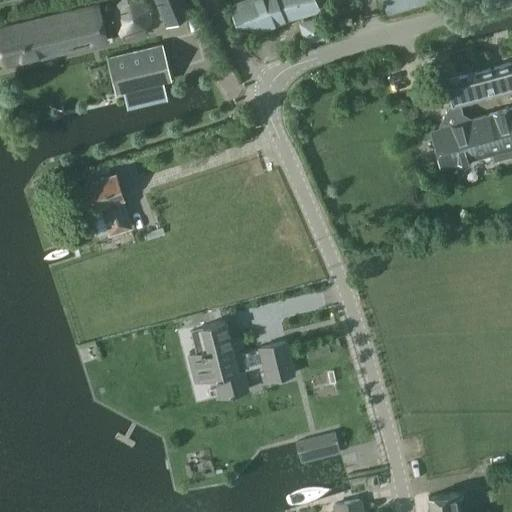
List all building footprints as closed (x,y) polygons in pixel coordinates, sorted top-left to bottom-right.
[(154,0),(165,25),(189,15),(182,0),(154,0)] [(241,35),(318,7),(315,0),(245,0),(231,5),(241,35)] [(0,46),(4,64),(106,40),(97,3),(0,26),(0,46)] [(116,93),(170,80),(161,43),(107,56),(116,93)] [(429,132),(439,168),(491,153),(493,160),(511,155),(511,107),(471,119),(461,111),(458,102),(511,87),(511,67),(511,62),(444,81),(451,105),(448,106),(439,126),(439,129),(429,132)] [(95,168),(83,172),(85,180),(84,181),(87,191),(86,195),(89,203),(92,207),(93,209),(100,206),(109,233),(131,226),(122,199),(124,199),(115,171),(98,177),(95,168)] [(200,351),(196,352),(190,354),(196,381),(215,376),(220,396),(228,394),(229,395),(233,394),(233,393),(248,389),(243,369),(263,364),(267,380),(294,373),(285,340),(259,347),(260,348),(251,351),(251,349),(247,350),(247,352),(239,354),(236,343),(231,345),(225,320),(203,326),(203,328),(209,349),(205,350),(204,349),(199,350),(200,351)] [(335,431),(296,442),(302,462),(340,451),(335,431)] [(427,511),(426,511),(456,511),(456,507),(459,507),(457,491),(427,496),(430,511),(427,511)] [(362,511),(359,498),(333,503),(335,511),(362,511)]
